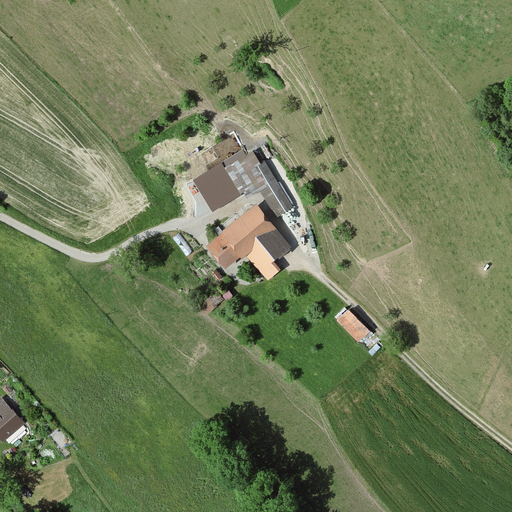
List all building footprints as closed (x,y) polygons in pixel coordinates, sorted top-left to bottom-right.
[(260,190),(277,218),(295,207),(280,182),(279,183),(265,160),(260,163),(253,151),(213,175),(229,200),(243,192),(247,198),(260,190)] [(292,248),(254,203),(221,231),(223,233),(207,246),(226,268),(239,257),(242,259),(247,255),(262,273),(292,248)] [(203,306),(208,312),(225,298),(221,293),(203,306)] [(337,322),(360,344),(371,332),(348,311),(337,322)] [(0,438),(3,443),(25,425),(1,398),(0,399),(0,438)]
